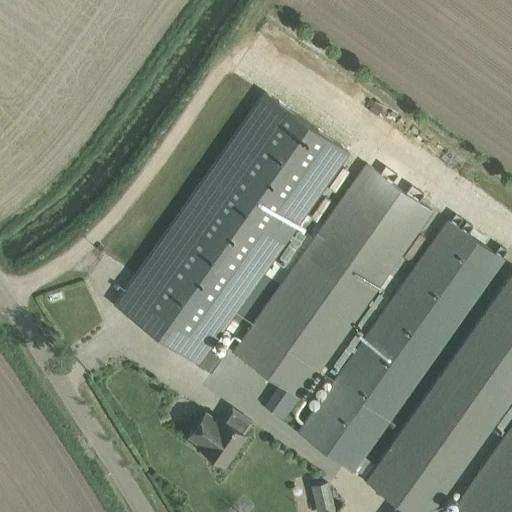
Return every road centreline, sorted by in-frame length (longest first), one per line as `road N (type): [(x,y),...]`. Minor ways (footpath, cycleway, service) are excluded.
road 1 (unknown): [(5,309),(96,235),(205,90),(237,61),(268,65),(511,231)]
road 2 (unclassified): [(131,511),(0,300)]
